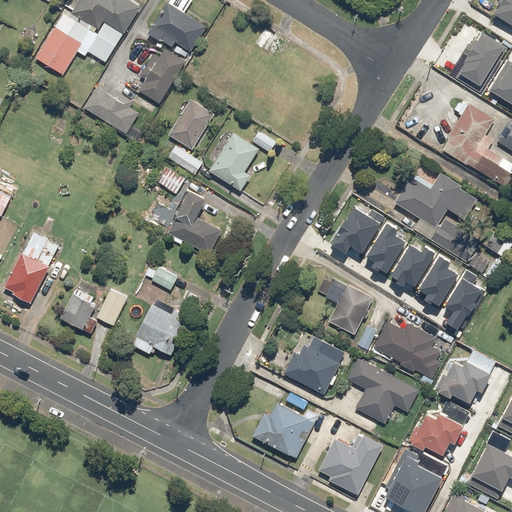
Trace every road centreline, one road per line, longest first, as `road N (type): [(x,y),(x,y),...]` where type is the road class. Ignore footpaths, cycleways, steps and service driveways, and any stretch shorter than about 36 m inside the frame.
road 1 (residential): [(395,65),(309,199),(175,439)]
road 2 (tertiary): [(175,439),(0,348)]
road 3 (track): [(363,115),(511,204)]
road 4 (tertiary): [(314,511),(175,439)]
road 5 (residential): [(395,65),(291,0)]
